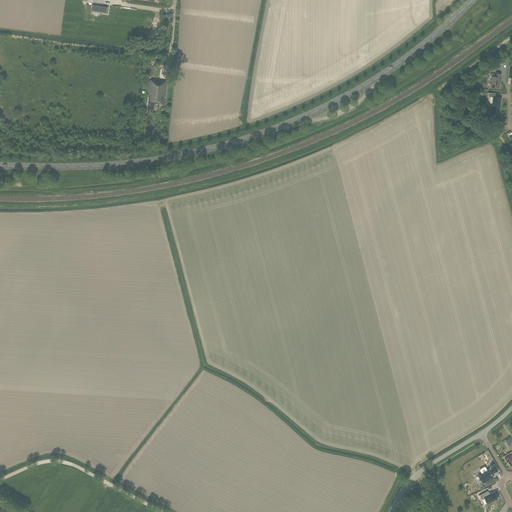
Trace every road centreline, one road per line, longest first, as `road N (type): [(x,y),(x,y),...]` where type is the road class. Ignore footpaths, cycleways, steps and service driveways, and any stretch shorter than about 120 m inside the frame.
road 1 (primary): [(0,165),(130,164),(294,121)]
road 2 (unclassified): [(162,511),(58,461),(0,479)]
road 3 (primary): [(376,78),(472,0)]
road 4 (unclassified): [(390,511),(416,474),(481,433)]
